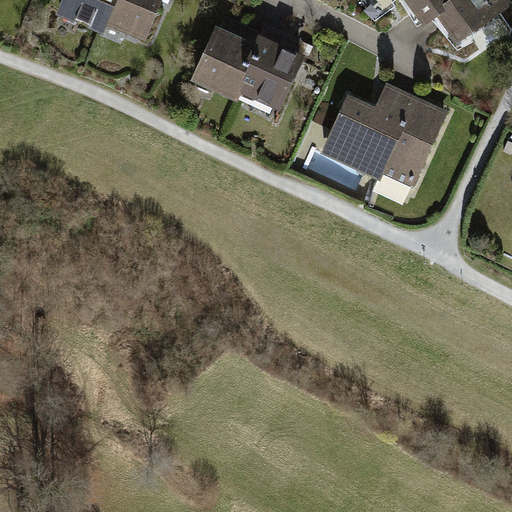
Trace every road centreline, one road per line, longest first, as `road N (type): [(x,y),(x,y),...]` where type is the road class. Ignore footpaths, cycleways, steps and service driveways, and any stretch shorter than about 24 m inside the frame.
road 1 (track): [(0,55),(116,100),(436,257)]
road 2 (track): [(511,97),(436,257)]
